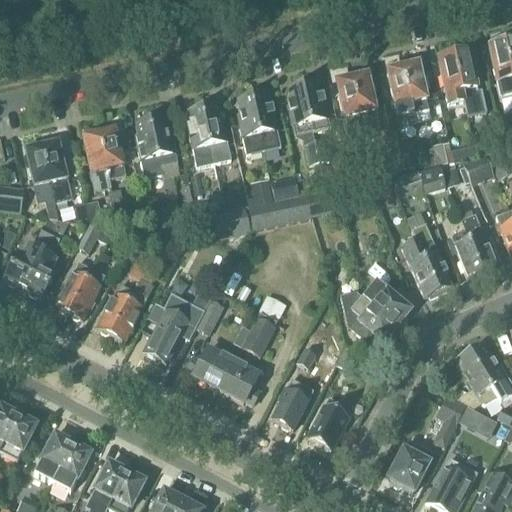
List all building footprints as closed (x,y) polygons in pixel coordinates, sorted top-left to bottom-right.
[(511,85),(511,44),(503,46),(511,85)] [(511,101),(511,85),(503,46),(493,49),(493,51),(488,52),(500,104),(511,101)] [(462,56),(452,58),(464,107),(463,107),(467,123),(486,118),(481,96),(478,97),(468,57),(464,58),(462,56)] [(464,107),(452,58),(442,60),(442,63),(437,64),(446,101),(445,101),(448,111),(463,107),(464,107)] [(401,69),(413,118),(416,129),(431,126),(418,68),(414,69),(412,67),(401,69)] [(413,118),(401,69),(392,71),(391,74),(387,75),(398,122),(413,118)] [(350,81),(364,137),(380,133),(367,80),(362,81),(360,78),(350,81)] [(364,137),(350,81),(341,83),(341,86),(336,87),(346,133),(347,141),(364,137)] [(301,90),(312,138),(329,134),(327,125),(328,125),(324,109),(321,109),(316,89),(312,90),(310,88),(301,90)] [(312,138),(301,90),(293,92),(292,95),(288,96),(292,116),(289,116),(293,132),(295,142),(312,138)] [(282,155),(280,145),(278,136),(278,135),(275,120),(271,120),(267,100),(263,101),(261,99),(252,101),(262,149),(265,159),(282,155)] [(262,149),(252,101),(243,103),(242,106),(238,107),(242,127),(239,128),(243,143),(247,163),(265,159),(262,149)] [(232,167),(229,156),(227,147),(224,131),(221,131),(216,112),(212,113),(212,110),(201,112),(212,160),(215,171),(232,167)] [(212,160),(201,112),(190,114),(191,117),(187,118),(192,138),(189,138),(192,155),(193,154),(194,164),(197,175),(215,171),(212,160)] [(180,182),(177,168),(175,159),(172,143),(169,143),(164,123),(160,124),(159,121),(149,123),(160,172),(162,183),(163,186),(180,182)] [(160,172),(149,123),(138,126),(139,129),(135,130),(139,150),(136,151),(140,167),(141,166),(143,176),(145,187),(162,183),(160,172)] [(109,135),(98,137),(109,186),(125,182),(123,172),(115,136),(109,137),(109,135)] [(109,186),(98,137),(86,140),(87,142),(82,143),(90,179),(94,198),(111,194),(109,186)] [(511,153),(511,139),(503,142),(506,155),(511,153)] [(476,162),(494,158),(491,146),(474,150),(476,162)] [(315,149),(319,169),(330,166),(326,147),(315,149)] [(53,209),(70,205),(57,149),(53,150),(52,148),(41,150),(53,206),(53,209)] [(309,171),(319,169),(315,149),(304,152),(309,171)] [(431,152),(436,171),(439,170),(447,169),(443,149),(431,152)] [(53,209),(53,206),(41,150),(30,153),(30,155),(25,156),(36,208),(44,207),(47,224),(57,225),(53,209)] [(394,159),(398,177),(407,175),(404,157),(394,159)] [(499,186),(511,178),(511,169),(505,158),(489,167),(499,186)] [(385,182),(397,179),(393,160),(381,162),(385,182)] [(361,184),(373,181),(369,162),(357,165),(361,184)] [(471,190),(492,181),(485,163),(463,171),(471,190)] [(445,190),(439,170),(436,171),(417,175),(423,196),(445,190)] [(190,190),(193,201),(201,199),(197,179),(188,181),(190,190)] [(414,180),(394,187),(401,205),(421,197),(414,180)] [(294,181),(271,186),(275,206),(299,201),(294,181)] [(372,204),(392,196),(388,182),(367,190),(372,204)] [(253,202),(255,211),(272,207),(267,184),(250,187),(253,202)] [(366,187),(334,194),(339,216),(371,209),(366,187)] [(193,201),(190,190),(180,192),(187,224),(197,221),(195,211),(193,201)] [(0,216),(19,219),(22,197),(0,193),(0,216)] [(334,194),(306,200),(311,222),(339,216),(334,194)] [(120,196),(111,197),(113,207),(123,205),(120,196)] [(244,196),(226,201),(229,216),(247,212),(248,212),(244,196)] [(311,222),(306,200),(299,201),(275,206),(272,207),(255,211),(248,212),(247,212),(252,235),(310,223),(310,222),(311,222)] [(76,227),(101,230),(96,206),(72,211),(76,227)] [(244,213),(216,221),(222,243),(249,236),(244,213)] [(151,219),(153,232),(171,229),(169,216),(151,219)] [(460,221),(466,236),(483,282),(493,278),(492,276),(497,274),(484,240),(474,216),(460,221)] [(511,221),(510,217),(497,222),(501,234),(500,234),(511,264),(511,221)] [(414,246),(438,300),(448,296),(447,293),(451,291),(437,258),(436,258),(424,230),(410,236),(414,246)] [(44,231),(38,241),(47,246),(52,235),(44,231)] [(77,253),(89,260),(101,237),(89,231),(77,253)] [(47,246),(56,251),(61,240),(52,235),(47,246)] [(474,285),(483,282),(466,236),(451,242),(454,251),(468,285),(473,283),(474,285)] [(429,304),(438,300),(414,246),(400,253),(408,271),(409,271),(423,304),(427,302),(429,304)] [(22,293),(41,257),(27,249),(22,259),(18,257),(4,284),(7,285),(7,288),(13,291),(16,290),(22,293)] [(96,264),(107,270),(111,262),(100,256),(96,264)] [(56,265),(41,257),(22,293),(29,297),(29,300),(35,302),(38,301),(40,303),(54,276),(51,274),(56,265)] [(68,318),(91,275),(78,268),(73,278),(72,278),(55,311),(58,313),(59,316),(64,318),(66,317),(68,318)] [(139,285),(144,274),(133,268),(128,280),(139,285)] [(139,285),(149,291),(155,279),(144,274),(139,285)] [(104,282),(91,275),(68,318),(71,319),(71,322),(76,325),(79,324),(82,325),(99,293),(98,293),(104,282)] [(110,340),(133,297),(120,290),(114,300),(113,300),(96,333),(99,334),(100,337),(105,340),(108,339),(110,340)] [(363,304),(395,332),(409,316),(385,296),(383,299),(373,292),(363,304)] [(146,304),(133,297),(110,340),(112,341),(113,344),(117,346),(120,345),(124,347),(141,315),(140,315),(146,304)] [(267,301),(255,325),(273,334),(285,311),(267,301)] [(366,346),(372,338),(383,347),(395,332),(363,304),(352,317),(361,324),(359,328),(353,336),(366,346)] [(196,334),(207,340),(221,313),(210,307),(196,334)] [(143,357),(165,369),(180,340),(179,340),(186,326),(167,316),(160,329),(158,329),(143,357)] [(273,334),(255,325),(241,353),(259,363),(273,334)] [(482,351),(469,359),(496,403),(499,408),(511,401),(502,386),(503,386),(501,383),(503,379),(499,372),(494,372),(482,351)] [(343,353),(334,371),(350,379),(359,361),(343,353)] [(192,383),(218,396),(233,367),(208,354),(200,367),(193,363),(186,377),(194,381),(192,383)] [(296,369),(307,375),(314,360),(303,354),(296,369)] [(482,412),(496,403),(469,359),(455,368),(465,385),(463,389),(468,397),(472,396),(475,402),(476,402),(482,412)] [(233,367),(218,396),(243,409),(244,407),(252,411),(259,398),(251,394),(258,380),(233,367)] [(289,434),(293,436),(313,397),(290,385),(285,395),(283,394),(277,406),(279,408),(271,424),(281,430),(281,432),(287,435),(289,434)] [(434,423),(444,428),(444,427),(454,432),(466,411),(446,401),(434,423)] [(351,417),(339,411),(329,405),(325,412),(324,412),(307,443),(318,449),(319,452),(325,455),(329,455),(330,455),(347,425),(346,425),(351,417)] [(0,454),(17,421),(11,418),(11,415),(4,412),(1,413),(0,412),(0,454)] [(496,424),(511,432),(511,419),(502,414),(496,424)] [(17,421),(0,454),(0,458),(16,467),(21,457),(22,458),(35,430),(33,429),(33,426),(27,423),(23,424),(17,421)] [(444,427),(444,428),(434,447),(443,452),(454,432),(444,427)] [(53,486),(72,449),(66,446),(65,443),(59,440),(56,441),(54,440),(39,467),(40,467),(35,477),(53,486)] [(401,492),(413,498),(428,469),(426,468),(431,460),(408,448),(404,456),(402,456),(387,485),(390,486),(390,490),(398,493),(401,492)] [(77,452),(72,449),(53,486),(70,495),(75,485),(76,485),(90,459),(87,457),(87,454),(81,451),(77,452)] [(425,508),(432,511),(458,511),(471,490),(470,490),(476,480),(449,465),(443,475),(425,508)] [(107,511),(126,478),(120,475),(119,471),(113,468),(110,469),(107,468),(93,495),(94,495),(85,511),(107,511)] [(22,476),(13,472),(7,486),(15,490),(22,476)] [(501,511),(511,493),(511,487),(488,474),(476,497),(481,500),(474,511),(501,511)] [(131,480),(126,478),(107,511),(130,511),(143,487),(141,486),(140,482),(135,479),(131,480)] [(6,511),(8,511),(36,511),(39,508),(14,495),(6,511)] [(179,511),(182,507),(175,503),(176,501),(168,497),(166,499),(163,497),(155,511),(179,511)]
